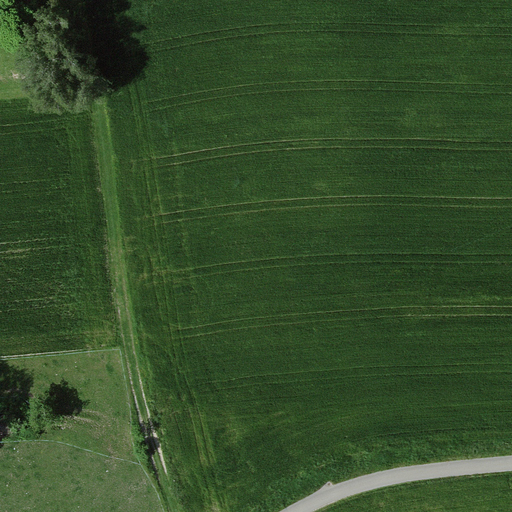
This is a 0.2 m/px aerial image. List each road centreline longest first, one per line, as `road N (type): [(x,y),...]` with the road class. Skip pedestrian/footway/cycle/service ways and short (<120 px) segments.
road 1 (track): [(84,0),(135,376),(172,511)]
road 2 (unclassified): [(511,463),(383,477),(296,511)]
